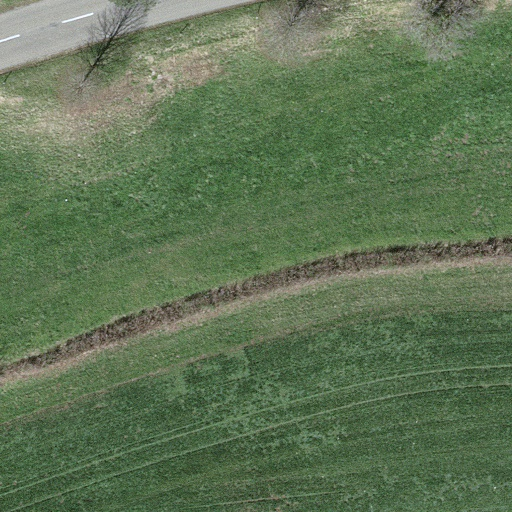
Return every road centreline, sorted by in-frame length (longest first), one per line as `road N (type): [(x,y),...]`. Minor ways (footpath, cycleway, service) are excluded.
road 1 (track): [(166,347),(352,297),(511,282)]
road 2 (tertiary): [(135,0),(0,40)]
